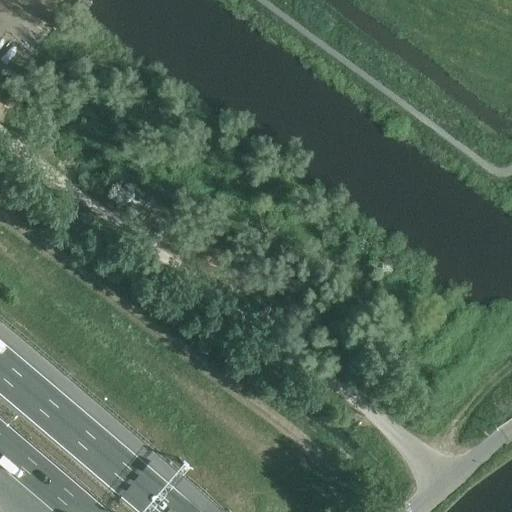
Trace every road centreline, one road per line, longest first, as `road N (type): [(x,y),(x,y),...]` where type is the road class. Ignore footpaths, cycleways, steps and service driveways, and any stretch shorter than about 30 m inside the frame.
road 1 (motorway): [(179,511),(0,363)]
road 2 (unclassified): [(410,511),(511,428)]
